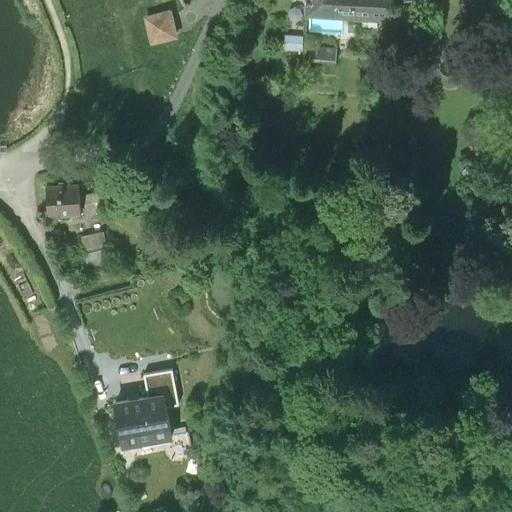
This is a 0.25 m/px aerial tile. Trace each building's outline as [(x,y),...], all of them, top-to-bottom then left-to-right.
[(306,0),(306,16),(391,20),(391,0),(306,0)] [(169,16),(146,22),(152,46),(176,40),(169,16)] [(336,50),(310,48),(309,60),(335,62),(336,50)] [(78,187),(45,189),(47,218),(80,216),(78,187)] [(109,231),(78,239),(82,254),(113,246),(109,231)] [(199,245),(181,247),(183,261),(200,259),(199,245)] [(106,279),(91,282),(93,294),(108,291),(106,279)] [(166,400),(118,408),(125,446),(172,438),(166,400)]
